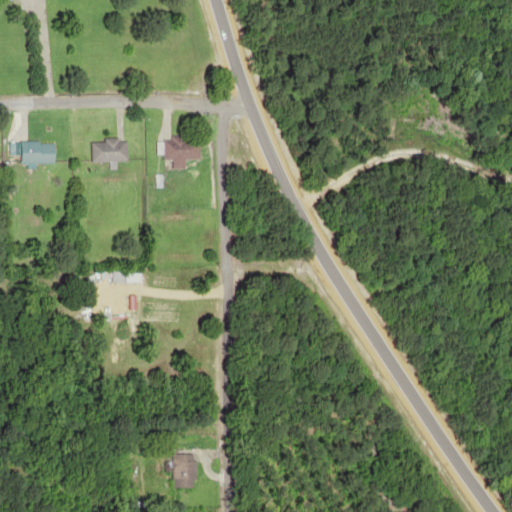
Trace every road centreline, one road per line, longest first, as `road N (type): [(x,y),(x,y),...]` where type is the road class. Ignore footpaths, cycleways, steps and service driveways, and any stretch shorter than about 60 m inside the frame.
road 1 (residential): [(511,502),(434,403),(297,172),(240,101),(210,0)]
road 2 (residential): [(216,102),(214,511)]
road 3 (residential): [(240,101),(0,99)]
